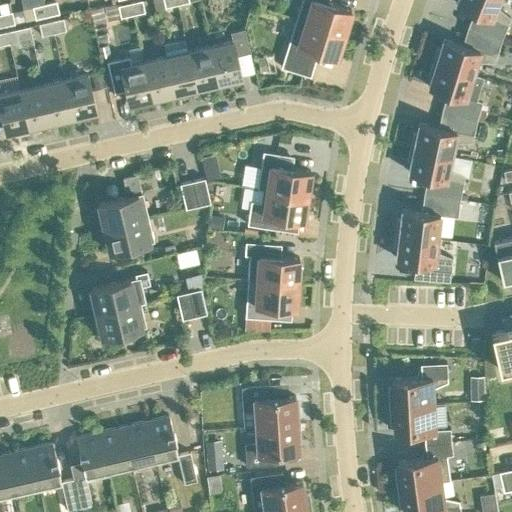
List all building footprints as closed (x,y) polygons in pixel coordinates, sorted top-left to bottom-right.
[(51,0),(50,0),(43,2),(46,14),(55,11),(51,0)] [(137,0),(131,0),(129,1),(132,12),(140,10),(137,0)] [(299,0),(295,16),(342,31),(350,8),(327,0),(326,0),(299,0)] [(481,12),(475,28),(500,37),(509,15),(494,4),(495,0),(454,0),(454,1),(481,12)] [(132,12),(129,1),(120,3),(123,14),(132,12)] [(46,14),(43,2),(34,4),(37,16),(46,14)] [(7,10),(0,11),(0,18),(1,24),(10,22),(7,10)] [(342,31),(295,16),(280,64),(304,72),(312,48),(335,55),(342,31)] [(59,17),(50,19),(53,31),(61,29),(59,17)] [(53,31),(50,19),(41,21),(44,33),(53,31)] [(249,50),(244,25),(229,29),(232,38),(235,53),(249,50)] [(14,27),(5,29),(8,41),(17,39),(14,27)] [(435,45),(431,59),(471,71),(475,59),(493,60),(500,37),(475,28),(469,45),(442,36),(439,47),(435,45)] [(0,42),(8,41),(5,29),(0,30),(0,42)] [(232,38),(209,44),(217,79),(240,74),(235,53),(232,38)] [(107,43),(97,45),(100,56),(109,54),(107,43)] [(209,44),(187,49),(195,84),(217,79),(209,44)] [(187,49),(165,54),(173,89),(195,84),(187,49)] [(128,54),(106,59),(113,91),(125,88),(127,99),(126,99),(126,100),(151,95),(142,59),(130,62),(128,54)] [(165,54),(142,59),(151,95),(173,89),(165,54)] [(265,56),(256,58),(259,69),(267,67),(265,56)] [(475,97),(482,75),(471,71),(431,59),(426,73),(430,74),(427,84),(455,93),(449,109),(476,116),(481,99),(475,97)] [(87,72),(63,77),(72,113),(95,108),(87,72)] [(106,85),(103,74),(93,76),(95,87),(106,85)] [(63,77),(41,83),(49,118),(72,113),(63,77)] [(41,83),(19,88),(27,123),(49,118),(41,83)] [(19,88),(0,92),(0,110),(2,119),(4,127),(2,128),(3,129),(27,123),(19,88)] [(411,130),(408,144),(449,153),(452,141),(471,140),(476,116),(449,109),(446,126),(418,120),(415,131),(411,130)] [(435,175),(431,192),(458,197),(463,173),(447,165),(449,153),(408,144),(405,158),(409,159),(407,169),(435,175)] [(268,174),(266,186),(266,187),(306,193),(309,168),(285,165),(287,152),(262,148),(258,172),(268,174)] [(203,166),(205,178),(216,176),(213,164),(203,166)] [(511,166),(502,169),(504,179),(511,176),(511,166)] [(122,178),(125,189),(136,186),(134,175),(122,178)] [(203,175),(191,178),(197,203),(209,200),(203,175)] [(197,203),(191,178),(179,181),(184,206),(197,203)] [(266,187),(266,186),(261,185),(259,199),(249,198),(246,222),(276,227),(278,214),(302,217),(306,193),(266,187)] [(97,201),(103,225),(147,215),(141,190),(97,201)] [(396,217),(394,231),(436,236),(438,212),(456,214),(458,197),(431,192),(429,210),(401,206),(399,217),(396,217)] [(210,212),(208,225),(222,227),(224,214),(210,212)] [(147,215),(103,225),(109,249),(153,239),(147,215)] [(436,236),(394,231),(392,245),(396,245),(395,256),(423,259),(421,277),(448,279),(451,255),(434,248),(436,236)] [(511,234),(492,239),(501,279),(511,276),(511,234)] [(248,252),(246,277),(296,280),(298,255),(274,254),(275,241),(244,239),(243,252),(248,252)] [(135,275),(138,275),(141,284),(149,282),(146,269),(134,272),(135,275)] [(193,287),(187,289),(193,314),(205,311),(200,286),(201,285),(201,271),(184,275),(187,285),(192,284),(193,287)] [(93,301),(95,310),(139,300),(140,301),(144,300),(141,284),(138,275),(135,275),(90,286),(91,289),(87,290),(90,302),(93,301)] [(296,280),(246,277),(244,314),(255,315),(254,327),(268,328),(269,316),(270,316),(270,303),(295,305),(296,280)] [(193,314),(187,289),(175,291),(181,317),(193,314)] [(139,300),(95,310),(97,319),(94,320),(97,332),(100,331),(101,334),(145,324),(140,301),(139,300)] [(511,364),(511,323),(510,314),(500,317),(503,327),(489,331),(498,368),(511,364)] [(387,385),(388,403),(432,401),(431,386),(446,379),(445,360),(419,361),(419,375),(390,376),(390,384),(387,385)] [(253,407),(254,424),(296,421),(294,394),(271,395),(270,382),(249,383),(240,385),(241,408),(253,407)] [(469,387),(470,396),(482,396),(482,386),(469,387)] [(422,427),(423,441),(450,439),(449,426),(433,426),(432,401),(388,403),(389,421),(392,421),(393,429),(422,427)] [(168,413),(145,418),(153,453),(176,447),(168,413)] [(145,418),(121,424),(129,458),(153,453),(145,418)] [(296,421),(254,424),(255,440),(243,441),(245,464),(275,462),(274,450),(298,448),(296,421)] [(121,424),(97,429),(105,464),(129,458),(121,424)] [(84,473),(72,476),(79,505),(91,502),(85,478),(95,476),(92,467),(105,464),(97,429),(75,434),(84,473)] [(396,485),(439,479),(449,478),(445,452),(451,452),(450,439),(423,441),(425,455),(396,459),(397,467),(393,467),(396,485)] [(51,440),(29,445),(37,480),(59,474),(51,440)] [(29,445),(5,450),(13,485),(37,480),(29,445)] [(176,452),(183,481),(195,478),(189,449),(176,452)] [(5,450),(0,451),(0,488),(13,485),(5,450)] [(207,455),(209,469),(224,468),(222,453),(207,455)] [(498,470),(501,484),(510,482),(507,468),(498,470)] [(253,511),(264,511),(309,506),(307,491),(303,492),(301,479),(277,483),(276,471),(248,475),(253,511)] [(79,505),(72,476),(60,478),(66,508),(79,505)] [(432,507),(432,511),(459,511),(458,498),(441,494),(439,479),(396,485),(398,503),(402,503),(403,511),(432,507)] [(202,492),(195,494),(198,507),(205,505),(202,492)]
